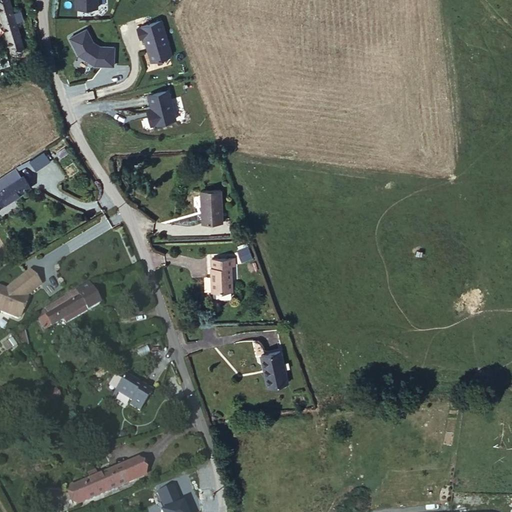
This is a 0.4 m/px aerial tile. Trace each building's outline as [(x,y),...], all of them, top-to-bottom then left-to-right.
[(0,0),(0,21),(1,25),(14,21),(11,10),(16,9),(13,0),(0,0)] [(74,0),(75,8),(99,8),(99,0),(74,0)] [(171,53),(162,21),(141,27),(142,27),(138,28),(141,39),(145,37),(147,45),(148,46),(150,51),(149,52),(151,62),(169,57),(171,53)] [(86,28),(69,35),(78,53),(94,65),(113,66),(115,47),(101,46),(92,40),(86,28)] [(178,119),(172,91),(151,95),(154,108),(149,109),(153,125),(178,119)] [(44,151),(29,160),(34,169),(50,160),(44,151)] [(0,208),(30,187),(23,176),(21,178),(14,169),(0,179),(0,208)] [(209,220),(213,186),(192,183),(188,217),(209,220)] [(241,247),(233,251),(237,262),(246,259),(241,247)] [(226,256),(204,254),(202,270),(201,270),(199,288),(219,290),(222,265),(226,266),(226,256)] [(30,269),(5,288),(0,285),(0,312),(20,321),(30,295),(39,289),(41,284),(30,269)] [(71,290),(75,287),(68,277),(37,299),(40,305),(33,311),(39,321),(74,295),(71,290)] [(279,390),(279,357),(259,357),(260,391),(279,390)] [(139,410),(152,390),(129,376),(119,391),(132,401),(130,404),(139,410)] [(114,458),(120,474),(137,465),(130,450),(114,458)] [(72,498),(114,477),(120,474),(114,458),(90,470),(84,472),(64,482),(72,498)]
